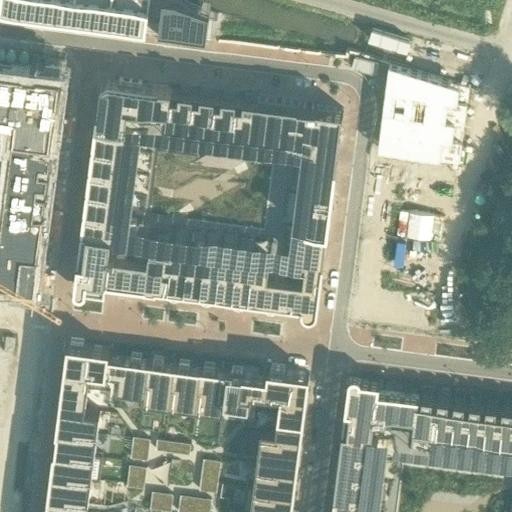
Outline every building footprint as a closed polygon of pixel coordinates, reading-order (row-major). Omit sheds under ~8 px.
[(0,0),(0,12),(17,15),(18,15),(22,15),(36,17),(37,0),(0,0)] [(37,0),(36,17),(49,18),(49,19),(53,19),(53,20),(55,20),(71,22),(72,22),(74,0),(37,0)] [(74,0),(72,22),(73,22),(89,24),(91,25),(91,24),(94,25),(94,24),(107,26),(108,26),(111,0),(74,0)] [(111,0),(108,26),(109,26),(122,28),(125,29),(127,29),(144,31),(144,32),(145,32),(149,0),(111,0)] [(162,0),(162,4),(158,33),(174,35),(176,35),(206,39),(209,11),(201,8),(200,7),(198,7),(177,0),(162,0)] [(0,279),(36,284),(63,72),(0,63),(0,279)] [(449,171),(459,94),(376,70),(364,160),(449,171)] [(79,255),(78,257),(78,260),(74,286),(75,287),(75,288),(76,289),(77,289),(77,290),(78,290),(79,291),(80,291),(81,291),(82,291),(83,290),(84,290),(85,289),(86,289),(86,288),(87,287),(88,287),(89,288),(89,287),(93,288),(94,288),(96,288),(96,289),(97,289),(97,287),(101,288),(101,289),(102,289),(104,289),(104,290),(105,290),(105,288),(105,284),(106,284),(106,283),(105,283),(106,280),(145,285),(144,287),(167,290),(167,291),(168,292),(168,293),(169,294),(169,295),(170,296),(171,296),(172,297),(173,297),(174,297),(175,297),(176,297),(177,297),(178,297),(179,296),(180,296),(181,295),(182,294),(182,293),(183,292),(183,291),(183,290),(186,291),(189,291),(189,293),(199,294),(199,295),(200,296),(200,297),(201,298),(201,299),(202,300),(203,301),(204,301),(205,301),(206,301),(207,302),(208,302),(208,301),(209,301),(210,301),(211,300),(212,300),(213,299),(214,298),(214,297),(215,297),(215,296),(215,294),(221,295),(221,297),(231,298),(232,299),(232,300),(232,301),(233,302),(233,303),(234,304),(235,304),(236,305),(237,305),(238,306),(239,306),(240,306),(241,305),(242,305),(243,305),(244,304),(245,303),(246,303),(246,302),(247,301),(247,300),(247,299),(253,299),(253,301),(263,302),(263,303),(264,304),(264,305),(265,306),(265,307),(266,308),(267,308),(268,309),(269,309),(270,310),(271,310),(272,310),(273,310),(274,309),(275,309),(276,308),(277,308),(278,307),(279,306),(279,305),(279,304),(280,303),(284,303),(286,304),(285,305),(295,306),(302,307),(302,309),(303,310),(303,311),(304,312),(304,313),(305,313),(306,314),(307,314),(308,314),(309,315),(310,315),(312,314),(313,314),(314,314),(315,313),(315,312),(316,312),(317,311),(317,310),(318,309),(318,308),(318,307),(319,295),(320,288),(322,277),(324,262),(328,230),(331,207),(329,207),(330,203),(331,203),(332,192),(331,192),(332,188),(333,188),(336,165),(336,163),(338,149),(339,143),(339,141),(339,135),(339,134),(340,135),(340,133),(341,126),(341,125),(342,118),(342,116),(343,109),(343,110),(344,108),(342,108),(335,107),(333,106),(333,107),(327,106),(325,105),(325,106),(318,105),(317,104),(317,105),(314,105),(314,104),(312,104),(305,103),(303,103),(300,103),(300,102),(299,102),(299,103),(292,102),(292,101),(290,101),(290,102),(284,101),(284,100),(282,100),(275,100),(275,99),(274,99),(267,99),(267,98),(265,98),(259,97),(257,97),(256,97),(254,94),(245,93),(243,96),(234,94),(233,91),(223,90),(221,93),(213,92),(211,89),(202,87),(200,90),(192,89),(190,86),(181,84),(180,86),(178,87),(172,87),(172,86),(159,84),(159,85),(142,83),(142,80),(140,79),(132,78),(129,78),(122,77),(119,77),(119,80),(108,78),(101,84),(97,112),(95,124),(96,124),(94,138),(93,142),(91,159),(90,163),(88,181),(88,185),(85,202),(85,206),(83,223),(82,228),(81,237),(80,238),(81,238),(80,243),(80,246),(79,246),(79,247),(80,247),(79,251),(79,254),(78,254),(78,255),(79,255)] [(378,304),(420,305),(421,294),(378,293),(378,304)] [(15,336),(6,335),(4,350),(13,351),(15,336)] [(65,362),(65,365),(90,368),(90,369),(91,369),(105,371),(107,354),(108,354),(109,346),(83,343),(83,339),(71,338),(70,341),(68,341),(66,354),(65,362)] [(107,354),(105,371),(119,373),(117,389),(127,390),(143,392),(145,392),(149,359),(141,358),(142,354),(131,352),(131,357),(108,354),(107,354)] [(143,392),(142,400),(168,403),(170,403),(175,363),(163,361),(164,356),(154,355),(153,360),(149,359),(145,392),(143,392)] [(168,403),(168,407),(194,411),(196,411),(197,407),(196,407),(201,366),(189,365),(189,360),(180,358),(179,363),(175,363),(170,403),(168,403)] [(201,366),(196,407),(197,407),(223,410),(224,402),(222,402),(227,369),(214,368),(215,363),(214,363),(204,362),(204,366),(201,366)] [(269,375),(266,392),(281,394),(281,392),(306,396),(307,392),(308,387),(310,372),(309,372),(285,369),(285,365),(271,363),(271,367),(268,367),(267,375),(269,375)] [(62,385),(59,405),(85,408),(85,406),(90,369),(90,368),(65,365),(63,379),(62,385)] [(227,369),(222,402),(224,402),(231,403),(249,406),(250,406),(252,390),(266,392),(269,375),(267,375),(242,371),(243,367),(232,365),(231,370),(227,369)] [(511,511),(511,402),(503,402),(502,406),(501,405),(497,405),(497,401),(487,400),(486,404),(485,403),(481,403),(481,399),(471,398),(470,401),(469,401),(465,401),(465,397),(455,396),(454,399),(453,399),(449,399),(449,395),(439,393),(438,397),(437,397),(433,397),(433,393),(423,391),(422,395),(419,395),(418,395),(385,391),(381,390),(378,390),(378,389),(379,389),(379,388),(378,388),(379,384),(379,383),(379,381),(377,381),(377,380),(376,380),(376,381),(372,380),(371,380),(369,380),(369,379),(368,379),(368,380),(363,379),(349,377),(347,396),(346,402),(345,401),(345,402),(346,402),(346,406),(345,406),(345,407),(345,410),(345,411),(344,415),(344,416),(344,419),(344,418),(343,419),(344,419),(343,424),(343,425),(342,431),(341,431),(341,433),(342,433),(342,435),(341,440),(341,442),(340,441),(340,443),(341,443),(340,451),(339,451),(339,453),(339,454),(338,462),(338,463),(337,463),(337,465),(338,465),(337,473),(336,473),(336,474),(337,475),(336,476),(336,483),(335,484),(334,486),(335,486),(334,494),(333,494),(333,496),(334,496),(334,497),(333,505),(333,506),(332,506),(331,511),(330,511),(511,511)] [(276,431),(276,432),(301,435),(304,414),(305,411),(305,407),(306,396),(281,392),(281,394),(278,414),(276,430),(276,431)] [(59,405),(56,427),(97,433),(100,408),(85,406),(85,408),(59,405)] [(55,437),(54,450),(94,455),(94,454),(97,433),(56,427),(56,430),(55,437)] [(257,462),(256,464),(297,469),(298,466),(299,456),(300,450),(301,436),(301,435),(276,432),(276,431),(269,430),(261,429),(257,455),(257,462)] [(133,436),(132,446),(140,447),(142,437),(134,436),(133,436)] [(142,437),(140,447),(149,448),(150,438),(142,437)] [(156,443),(156,449),(164,450),(165,439),(157,438),(156,443)] [(165,439),(164,450),(172,451),(174,440),(165,439)] [(174,440),(172,451),(181,452),(182,441),(174,440)] [(182,441),(181,452),(189,453),(189,452),(190,445),(191,442),(182,441)] [(132,446),(130,456),(139,458),(140,447),(132,446)] [(140,447),(139,458),(148,459),(149,448),(140,447)] [(52,460),(51,473),(91,478),(91,479),(99,480),(102,455),(94,454),(94,455),(54,450),(53,453),(52,460)] [(203,462),(202,468),(211,469),(212,459),(204,458),(203,462)] [(212,459),(211,469),(219,470),(221,460),(220,460),(214,459),(212,459)] [(130,464),(128,474),(137,475),(138,465),(130,464)] [(254,485),(253,486),(294,492),(295,484),(297,469),(256,464),(254,485)] [(138,465),(137,475),(145,476),(147,466),(138,465)] [(202,468),(201,478),(209,480),(211,469),(202,468)] [(211,469),(209,480),(218,481),(219,470),(211,469)] [(48,492),(48,495),(73,499),(73,500),(88,502),(91,479),(91,478),(51,473),(50,476),(48,492)] [(128,474),(127,485),(133,485),(135,486),(137,475),(128,474)] [(137,475),(135,486),(143,487),(144,487),(145,476),(137,475)] [(201,478),(199,489),(208,490),(209,480),(201,478)] [(209,480),(208,490),(216,491),(217,489),(218,481),(209,480)] [(244,500),(243,509),(250,510),(251,509),(271,511),(291,511),(292,511),(292,507),(294,492),(253,486),(254,485),(246,484),(244,500)] [(152,494),(151,499),(161,500),(163,492),(152,490),(152,494)] [(163,492),(161,500),(172,502),(173,493),(163,492)] [(180,494),(179,502),(190,504),(191,495),(180,494)] [(45,511),(71,511),(72,510),(72,508),(73,502),(73,500),(73,499),(48,495),(46,509),(45,511)] [(191,495),(190,504),(200,505),(201,497),(191,495)] [(201,497),(200,505),(209,506),(211,498),(201,497)] [(151,499),(150,507),(160,509),(161,500),(151,499)] [(161,500),(160,509),(171,510),(172,502),(161,500)] [(179,502),(178,511),(186,511),(188,511),(190,504),(179,502)]
